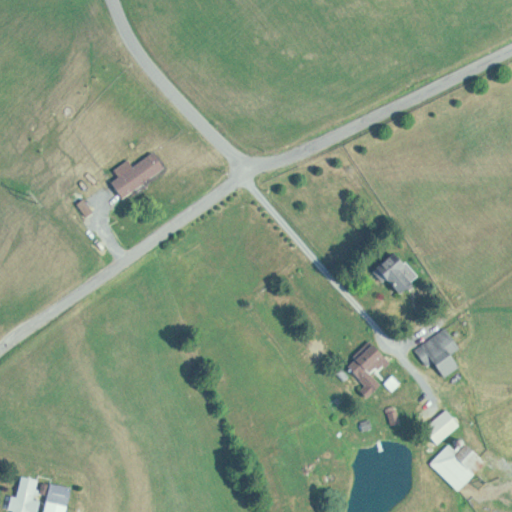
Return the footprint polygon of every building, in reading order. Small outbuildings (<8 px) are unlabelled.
[(169,168),(158,151),(115,181),(127,197),(169,168)] [(424,276),(399,250),(380,269),(406,294),(424,276)] [(419,348),(431,366),(438,361),(449,377),(464,367),(455,353),(463,348),(450,328),(419,348)] [(391,359),(378,343),(351,365),(364,381),(391,359)] [(409,388),(417,402),(427,396),(419,382),(409,388)] [(442,445),(464,424),(449,408),(427,429),(442,445)] [(388,433),(405,429),(400,409),(384,414),(388,433)] [(463,491),(490,462),(462,435),(434,463),(463,491)] [(43,480),(26,476),(20,497),(18,496),(14,511),(34,511),(35,511),(36,511),(41,511),(44,501),(38,499),(43,480)] [(48,511),(71,511),(77,487),(56,482),(48,511)]
